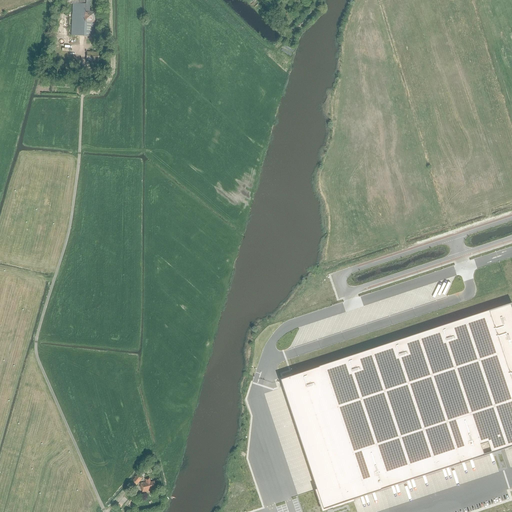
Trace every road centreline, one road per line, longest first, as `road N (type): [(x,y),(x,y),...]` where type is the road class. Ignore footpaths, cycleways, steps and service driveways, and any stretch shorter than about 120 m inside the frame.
road 1 (unclassified): [(102,511),(33,344),(71,209),(84,54)]
road 2 (unclassified): [(511,217),(348,270),(341,281),(354,290),(511,239)]
